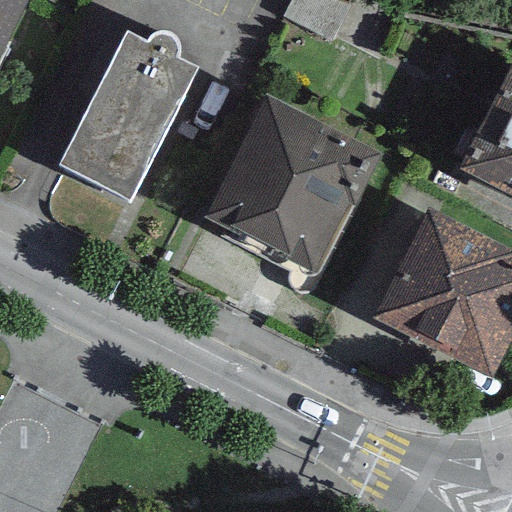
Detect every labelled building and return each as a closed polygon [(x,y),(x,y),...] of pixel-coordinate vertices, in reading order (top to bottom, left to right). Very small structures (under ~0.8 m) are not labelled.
[(0,0),(0,58),(29,0),(0,0)] [(129,202),(196,68),(175,59),(178,54),(179,47),(178,43),(176,38),(172,35),(168,33),(161,32),(156,33),(153,36),(150,38),(145,42),(127,32),(59,168),(129,202)] [(511,67),(460,171),(511,197),(511,67)] [(380,153),(266,96),(205,220),(320,276),(380,153)] [(511,337),(511,256),(426,215),(375,320),(493,377),(511,337)]
